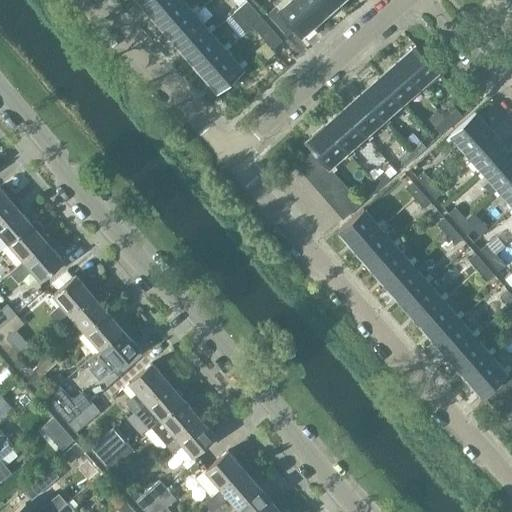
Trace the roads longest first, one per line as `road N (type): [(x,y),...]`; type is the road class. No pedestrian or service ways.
road 1 (residential): [(0,100),(353,511)]
road 2 (residential): [(511,483),(236,152)]
road 3 (residential): [(236,152),(414,0)]
road 4 (residential): [(236,152),(100,0)]
road 5 (residential): [(426,0),(511,96)]
